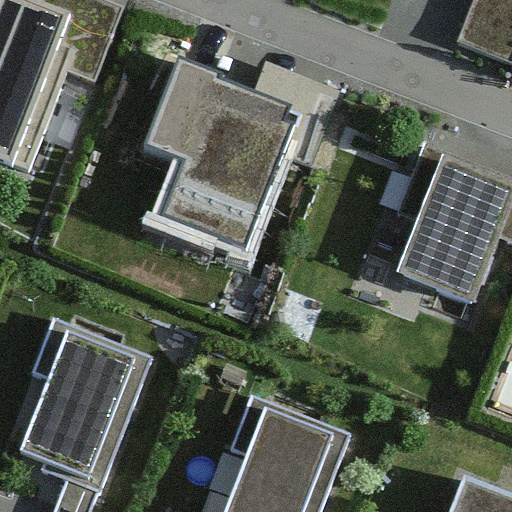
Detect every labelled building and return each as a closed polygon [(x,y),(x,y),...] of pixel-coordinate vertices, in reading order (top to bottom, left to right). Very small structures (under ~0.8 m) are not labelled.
[(89,25),(27,0),(0,0),(0,169),(25,179),(89,25)] [(511,0),(478,0),(459,52),(511,72),(511,0)] [(256,110),(219,95),(167,226),(252,260),(292,159),(317,169),(345,98),(272,69),(256,110)] [(511,184),(426,153),(395,236),(410,241),(394,286),(424,297),(417,315),(473,335),(503,253),(511,256),(511,184)] [(102,511),(163,364),(62,323),(40,376),(67,387),(35,466),(84,486),(73,511),(102,511)] [(331,511),(358,446),(259,405),(237,458),(264,469),(246,511),(331,511)] [(511,511),(511,503),(478,489),(468,511),(511,511)]
